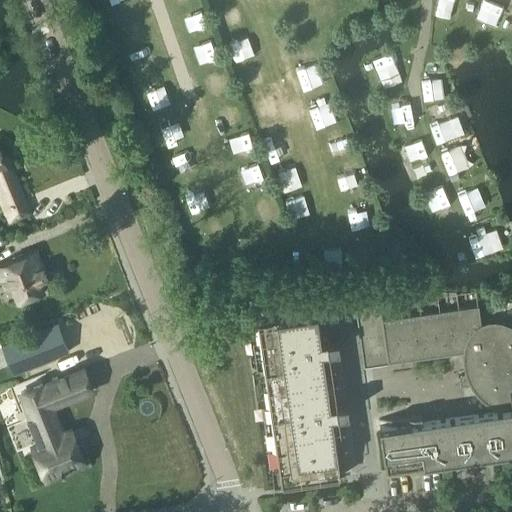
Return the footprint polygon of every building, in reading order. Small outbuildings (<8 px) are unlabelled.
[(0,201),(8,221),(28,213),(9,165),(6,166),(0,152),(0,201)] [(43,265),(37,250),(0,265),(0,280),(7,278),(16,302),(43,290),(40,281),(49,277),(43,265)] [(511,326),(508,324),(502,322),(495,321),(481,324),(480,319),(478,305),(382,319),(381,316),(378,317),(382,345),(361,348),(364,367),(411,360),(411,359),(408,359),(407,355),(463,347),(464,351),(461,352),(461,353),(463,353),(463,361),(463,368),(465,374),(458,377),(459,378),(460,387),(470,386),(471,388),(475,394),(480,399),(486,403),(492,407),(499,409),(499,410),(422,421),(421,415),(378,421),(380,434),(385,470),(503,453),(503,455),(511,454),(511,326)] [(327,336),(320,337),(317,313),(257,322),(281,485),(317,479),(318,481),(328,479),(328,478),(344,476),(344,474),(346,474),(345,470),(339,471),(332,421),(339,420),(338,415),(348,413),(347,403),(336,405),(336,400),(329,401),(323,357),(329,356),(329,351),(339,349),(338,339),(327,341),(327,336)] [(357,320),(361,348),(382,345),(378,317),(357,320)] [(69,352),(57,323),(0,346),(12,375),(69,352)] [(42,383),(20,392),(31,418),(26,420),(37,445),(32,447),(46,480),(84,465),(70,431),(62,434),(51,407),(92,390),(83,368),(43,385),(42,383)]
